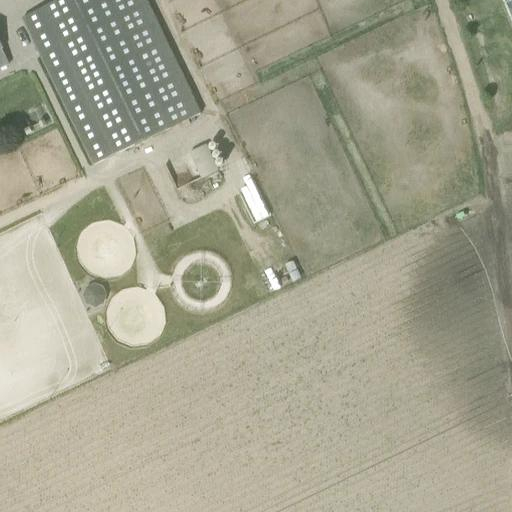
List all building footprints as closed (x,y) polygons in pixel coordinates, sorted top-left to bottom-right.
[(93,167),(201,115),(145,0),(63,0),(23,20),(93,167)] [(511,0),(502,0),(511,24),(511,0)] [(0,70),(9,66),(0,46),(0,70)] [(190,151),(200,177),(219,169),(210,144),(190,151)] [(243,197),(254,222),(271,214),(260,189),(243,197)] [(263,242),(267,254),(279,250),(270,225),(250,232),(243,211),(232,215),(243,249),(263,242)] [(245,302),(295,279),(287,262),(237,284),(245,302)] [(87,306),(106,301),(101,283),(82,288),(87,306)]
